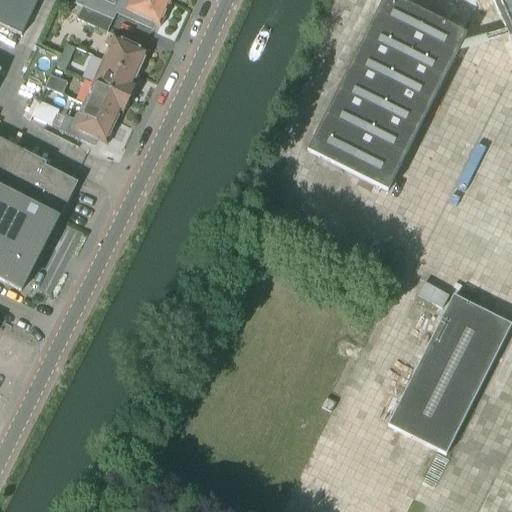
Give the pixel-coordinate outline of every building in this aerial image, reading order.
[(0,0),(0,27),(20,37),(37,0),(0,0)] [(157,27),(168,2),(162,0),(127,0),(122,11),(132,16),(130,20),(140,25),(142,20),(157,27)] [(387,194),(465,37),(389,0),(384,0),(308,155),(387,194)] [(511,0),(491,0),(511,46),(511,0)] [(111,21),(81,8),(75,21),(106,34),(111,21)] [(111,36),(100,61),(135,76),(146,52),(131,46),(134,40),(123,36),(121,41),(111,36)] [(55,66),(60,68),(63,70),(73,48),(65,44),(55,66)] [(131,84),(135,76),(100,61),(90,83),(127,99),(129,94),(131,94),(132,91),(131,89),(133,85),(131,84)] [(43,88),(52,92),(60,95),(65,83),(49,76),(43,88)] [(124,106),(127,99),(90,83),(80,105),(115,120),(118,114),(120,114),(121,111),(123,110),(125,107),(124,106)] [(57,112),(37,103),(30,118),(32,119),(32,120),(44,126),(44,124),(50,127),(57,112)] [(104,145),(115,120),(80,105),(75,118),(68,115),(66,119),(63,118),(58,130),(88,144),(90,139),(104,145)] [(44,168),(45,165),(0,141),(0,280),(19,291),(67,197),(66,197),(73,183),(44,168)] [(443,296),(423,285),(416,299),(436,309),(443,296)] [(387,428),(428,449),(445,458),(510,328),(452,299),(387,428)]
